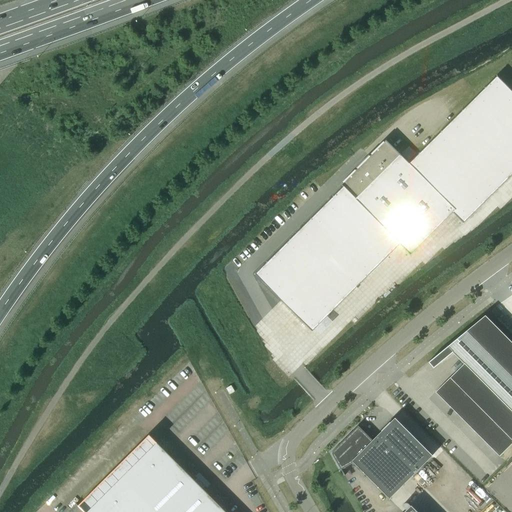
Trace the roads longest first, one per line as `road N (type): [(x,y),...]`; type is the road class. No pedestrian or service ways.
road 1 (motorway): [(0,311),(125,156),(230,59),(311,0)]
road 2 (unclassified): [(511,252),(291,441),(287,469),(311,511)]
road 3 (motorway): [(0,53),(146,0)]
